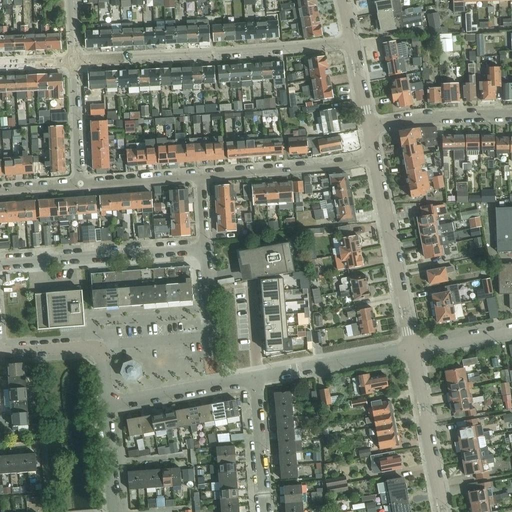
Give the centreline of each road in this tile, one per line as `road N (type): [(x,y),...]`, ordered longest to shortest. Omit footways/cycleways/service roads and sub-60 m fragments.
road 1 (residential): [(73,59),(351,39)]
road 2 (residential): [(0,266),(204,249)]
road 3 (residential): [(101,346),(212,337),(204,249)]
road 4 (residential): [(411,349),(374,159)]
road 5 (residential): [(374,159),(200,177)]
road 6 (residential): [(441,511),(411,349)]
road 7 (residential): [(254,378),(411,349)]
road 8 (residential): [(104,406),(254,378)]
road 9 (residential): [(368,129),(511,115)]
road 10 (residential): [(265,511),(254,378)]
road 11 (residential): [(78,185),(73,59)]
road 12 (residential): [(200,177),(78,185)]
